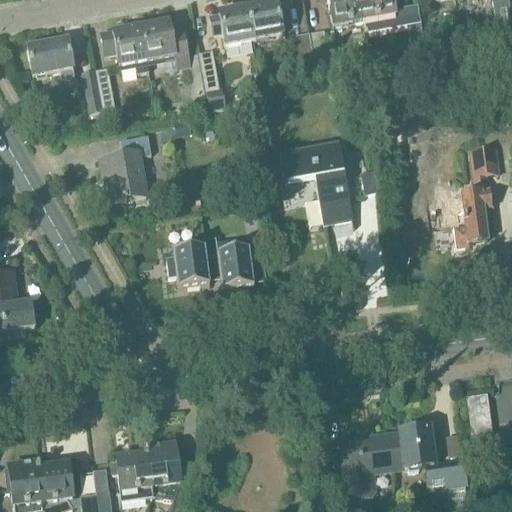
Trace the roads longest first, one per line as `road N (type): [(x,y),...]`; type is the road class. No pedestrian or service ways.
road 1 (tertiary): [(511,340),(208,377),(151,367)]
road 2 (tertiary): [(151,367),(116,335),(0,134)]
road 3 (residential): [(0,403),(131,388),(151,367)]
road 4 (residential): [(0,23),(125,0)]
